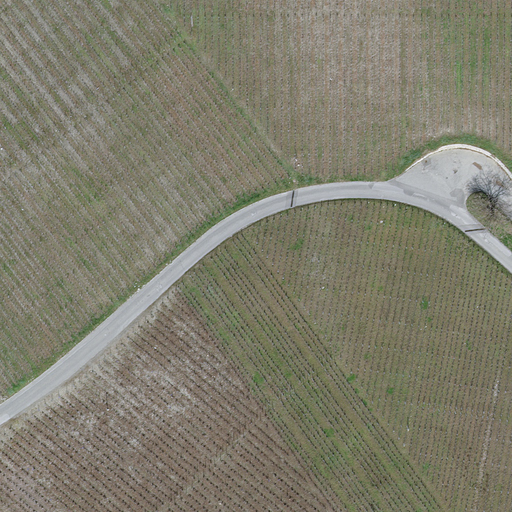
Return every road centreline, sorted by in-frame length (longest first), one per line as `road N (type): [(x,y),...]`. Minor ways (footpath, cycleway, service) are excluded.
road 1 (unclassified): [(405,200),(303,195),(232,224),(0,408)]
road 2 (unclassified): [(511,273),(458,225),(405,200)]
road 3 (unclassified): [(405,200),(439,181),(474,178),(511,210)]
